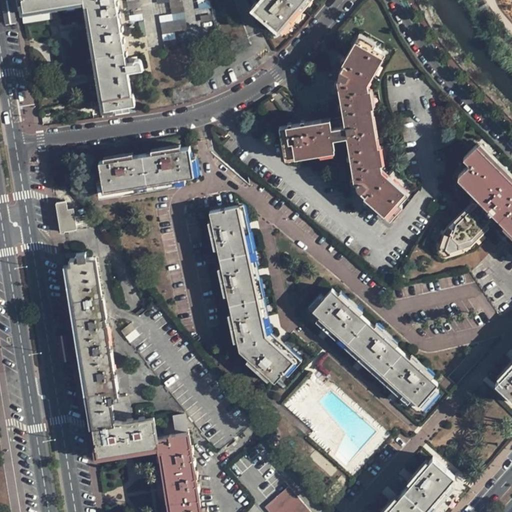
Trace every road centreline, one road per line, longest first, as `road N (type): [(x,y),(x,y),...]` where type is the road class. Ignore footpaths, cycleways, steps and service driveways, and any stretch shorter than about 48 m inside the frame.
road 1 (unclassified): [(347,0),(281,72),(225,109),(15,145)]
road 2 (unknown): [(225,109),(300,187),(379,239),(399,235),(427,197),(414,92)]
road 3 (secondary): [(75,511),(15,145)]
road 4 (secondary): [(0,213),(48,511)]
road 5 (unknown): [(498,329),(459,392),(351,511)]
road 6 (residential): [(396,0),(435,65),(511,144)]
